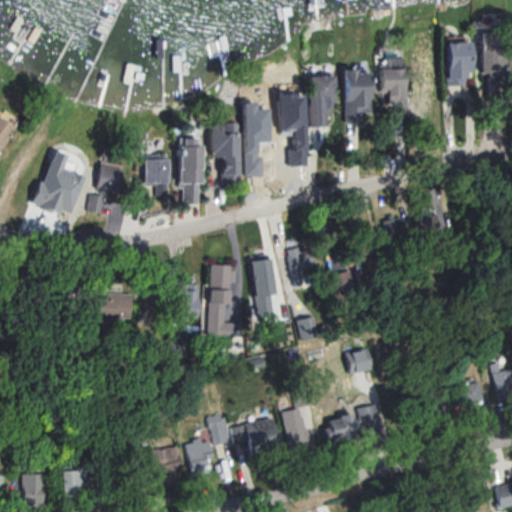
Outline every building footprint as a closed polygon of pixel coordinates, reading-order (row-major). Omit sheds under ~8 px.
[(484,92),(501,92),(500,29),(502,29),(502,13),(483,14),(483,20),(474,20),(475,72),(484,72),(484,92)] [(467,71),(466,36),(441,36),(443,84),(461,84),(461,72),(467,71)] [(341,121),(358,120),(358,108),(366,107),(365,62),(351,63),(352,68),(339,69),(341,121)] [(376,68),(377,91),(385,91),(385,103),(394,102),(395,116),(403,115),(401,67),(376,68)] [(306,75),(305,125),(322,126),(323,113),(330,113),(330,76),(306,75)] [(0,147),(11,124),(0,118),(0,147)] [(233,123),(206,123),(207,155),(217,155),(217,180),(234,180),(233,123)] [(195,203),(195,183),(198,183),(198,145),(189,145),(189,137),(179,137),(179,144),(176,144),(176,188),(179,188),(179,203),(195,203)] [(114,191),(119,168),(98,164),(93,187),(114,191)] [(100,195),(86,193),(84,210),(98,211),(100,195)] [(304,285),(304,274),(309,274),(308,247),(286,248),(288,286),(304,285)] [(270,293),(266,253),(247,255),(251,295),(270,293)] [(205,334),(231,335),(232,322),(221,322),(221,303),(225,303),(227,264),(207,263),(205,334)] [(328,299),(351,295),(347,270),(324,273),(328,299)] [(142,287),(141,305),(161,306),(162,288),(142,287)] [(151,306),(135,306),(134,322),(151,322),(151,306)] [(511,391),(511,390),(511,362),(507,362),(507,368),(497,369),(497,362),(491,362),(492,392),(511,391)] [(454,406),(481,400),(476,380),(450,386),(454,406)] [(287,455),(305,452),(298,407),(280,409),(287,455)] [(355,438),(352,423),(323,430),(324,437),(333,435),(335,443),(355,438)] [(183,442),(187,464),(210,460),(205,438),(183,442)] [(159,468),(161,480),(180,476),(173,443),(136,452),(140,467),(146,465),(148,471),(159,468)] [(19,507),(40,507),(40,472),(19,473),(19,507)] [(511,492),(509,481),(491,485),(494,496),(511,492)]
